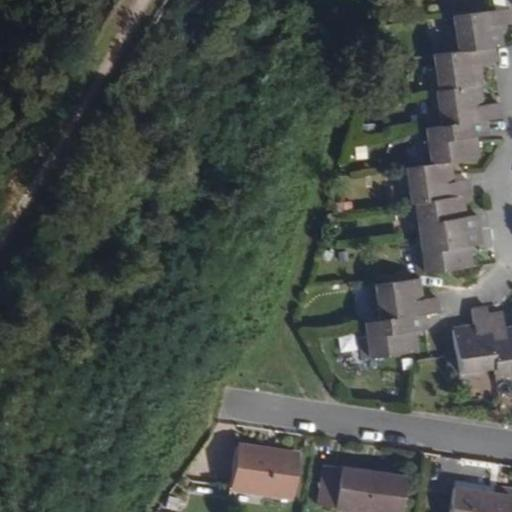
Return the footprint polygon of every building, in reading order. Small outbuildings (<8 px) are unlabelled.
[(430,67),(434,107),(438,107),(439,121),(425,122),(427,137),(423,138),(424,158),(401,160),(404,181),(408,181),(412,217),(417,217),(419,244),(418,244),(419,263),(466,259),(464,238),(478,237),(476,210),(461,210),(459,188),(468,187),(467,174),(450,176),(449,155),(473,153),(471,132),(481,131),(479,116),(494,115),(493,102),(476,103),(474,83),(477,82),(475,61),(491,59),(490,45),(499,44),(497,23),(511,21),(511,0),(509,0),(510,8),(455,13),(457,28),(452,28),(454,49),(434,50),(435,66),(430,67)] [(391,43),(378,45),(379,54),(392,53),(391,43)] [(385,59),(375,58),(374,74),(384,74),(385,59)] [(367,117),(359,119),(360,127),(368,126),(367,117)] [(365,140),(354,140),(355,152),(365,151),(365,140)] [(335,196),(334,199),(351,198),(350,190),(337,191),(335,196)] [(320,250),(327,254),(331,247),(325,243),(320,250)] [(434,302),(433,285),(415,286),(414,267),(368,272),(369,291),(363,290),(365,308),(362,308),(362,324),(359,324),(360,344),(408,340),(406,319),(418,318),(417,303),(434,302)] [(511,325),(503,326),(501,309),(489,311),(488,302),(474,303),(475,319),(457,321),(462,370),(482,368),(481,362),(494,361),(495,368),(508,367),(509,372),(511,371),(511,325)] [(294,483),(301,444),(240,432),(232,471),(294,483)] [(396,508),(404,468),(324,453),(317,493),(396,508)] [(495,511),(501,483),(486,481),(484,489),(444,482),(438,511),(495,511)] [(174,483),(170,494),(181,497),(183,486),(174,483)] [(163,511),(159,502),(152,511),(163,511)]
